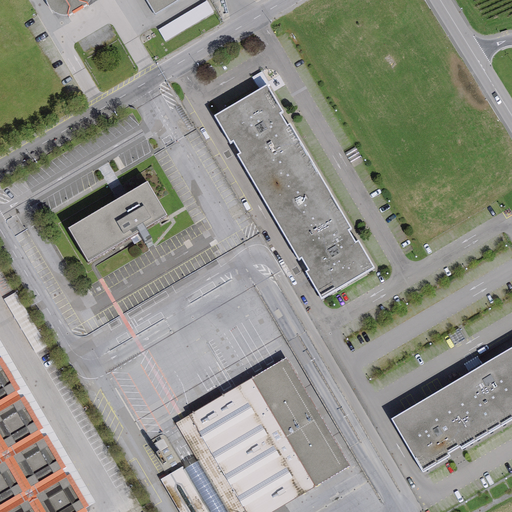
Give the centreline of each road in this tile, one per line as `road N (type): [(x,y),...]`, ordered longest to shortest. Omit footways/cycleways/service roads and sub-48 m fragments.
road 1 (unknown): [(511,319),(373,404),(427,491),(511,449)]
road 2 (unclassified): [(285,0),(0,168)]
road 3 (unknown): [(141,85),(217,222),(208,236),(81,312)]
road 4 (unknown): [(393,511),(275,287),(247,258)]
road 5 (unknown): [(274,50),(405,273)]
road 6 (unknown): [(197,100),(325,319)]
road 7 (unknown): [(325,319),(347,357),(511,263)]
road 8 (unknown): [(0,311),(95,475),(98,511)]
road 9 (unknown): [(74,352),(247,258)]
road 10 (unknown): [(93,367),(232,287),(246,274),(247,258)]
road 11 (unknown): [(93,367),(172,511)]
road 12 (unknown): [(0,229),(74,352)]
road 13 (unknown): [(36,0),(104,106)]
